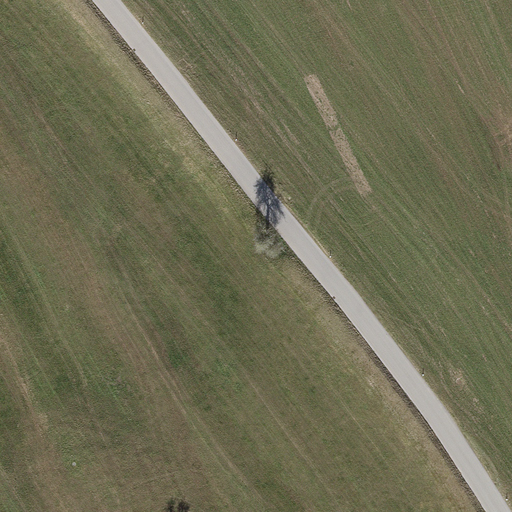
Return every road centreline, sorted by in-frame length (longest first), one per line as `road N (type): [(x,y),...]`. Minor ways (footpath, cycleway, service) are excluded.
road 1 (unclassified): [(101,0),(402,372),(497,511)]
road 2 (track): [(165,511),(139,476),(85,454),(32,465),(0,488)]
